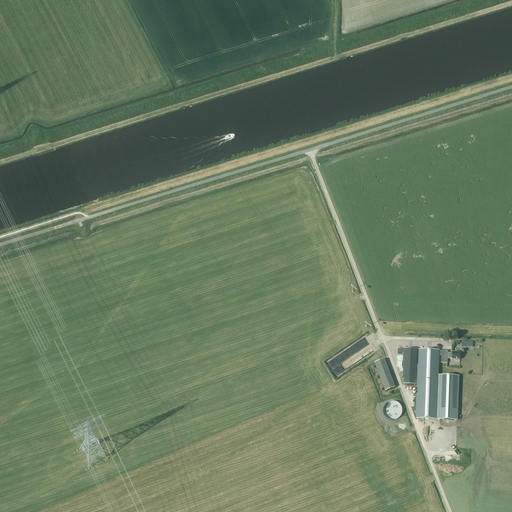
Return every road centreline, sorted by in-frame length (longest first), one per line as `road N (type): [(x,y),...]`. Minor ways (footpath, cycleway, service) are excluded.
road 1 (unclassified): [(89,217),(511,86)]
road 2 (track): [(511,3),(335,57),(333,0)]
road 3 (track): [(211,95),(335,57)]
